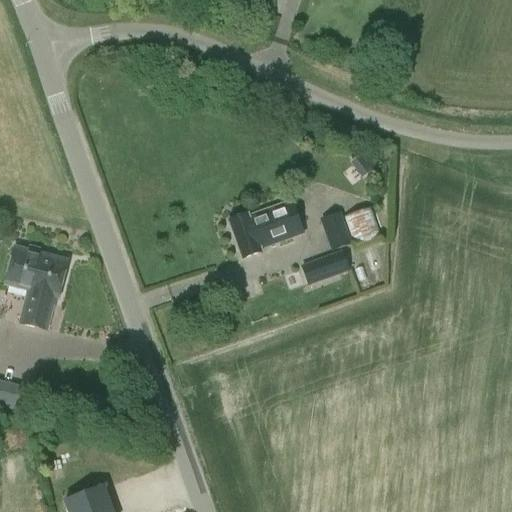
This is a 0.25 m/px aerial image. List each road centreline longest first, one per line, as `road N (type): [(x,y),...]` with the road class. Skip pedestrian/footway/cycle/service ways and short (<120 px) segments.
road 1 (unclassified): [(511,142),(420,130),(173,36),(93,36),(39,49)]
road 2 (unclassified): [(203,511),(39,49)]
